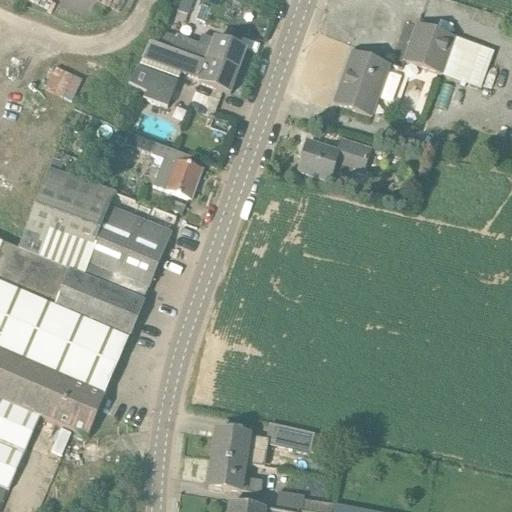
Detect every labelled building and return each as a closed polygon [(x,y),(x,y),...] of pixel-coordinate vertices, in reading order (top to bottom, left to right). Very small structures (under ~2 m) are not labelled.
[(441,77),(454,40),(417,26),(403,64),(441,77)] [(196,45),(151,28),(145,45),(237,74),(245,53),(199,36),(196,45)] [(229,97),(229,96),(237,74),(145,45),(140,60),(198,81),(197,85),(229,97)] [(371,120),(389,67),(352,54),(333,107),(371,120)] [(47,90),(74,101),(84,79),(57,67),(47,90)] [(167,112),(176,88),(136,73),(127,89),(146,98),(142,104),(167,112)] [(363,177),(372,150),(340,140),(336,154),(307,145),(298,174),(330,184),(348,189),(353,174),(363,177)] [(191,203),(202,172),(188,167),(191,159),(154,146),(150,157),(160,161),(150,189),(164,193),(163,194),(191,203)] [(407,169),(411,158),(391,152),(387,163),(407,169)] [(149,290),(172,234),(109,208),(114,195),(49,171),(42,190),(16,251),(69,273),(69,272),(82,278),(87,266),(130,282),(149,290)] [(0,351),(100,395),(122,340),(53,312),(0,289),(0,249),(2,245),(0,243),(0,351)] [(69,273),(16,251),(2,245),(0,249),(0,289),(53,312),(122,340),(128,342),(144,303),(82,278),(69,272),(69,273)] [(104,397),(100,395),(0,351),(0,402),(2,403),(41,420),(86,440),(104,397)] [(41,420),(2,403),(0,407),(0,495),(7,499),(41,420)] [(311,450),(314,437),(288,432),(284,451),(309,456),(311,450)] [(248,453),(265,455),(267,442),(251,439),(217,433),(212,464),(246,469),(248,453)] [(260,497),(262,483),(244,481),(246,469),(212,464),(209,489),(242,494),(260,497)] [(277,495),(274,511),(281,511),(333,511),(334,509),(301,504),(302,498),(277,495)]
